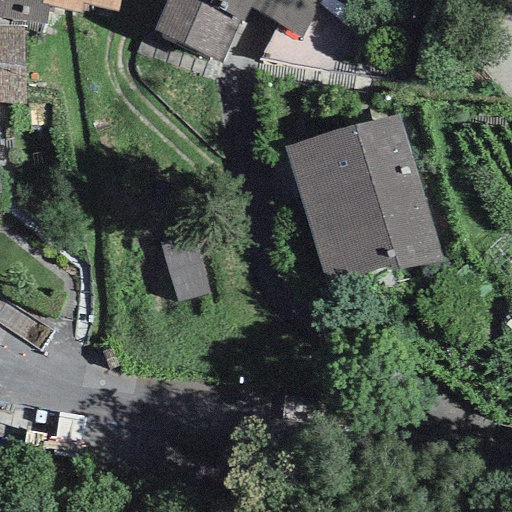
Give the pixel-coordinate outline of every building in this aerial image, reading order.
[(0,0),(0,39),(22,40),(46,40),(49,23),(40,21),(46,0),(0,0)] [(46,0),(40,21),(49,23),(78,28),(79,18),(117,27),(123,0),(46,0)] [(179,0),(156,55),(217,82),(235,41),(241,44),(248,27),(253,29),(300,50),(322,0),(179,0)] [(0,115),(25,114),(22,40),(0,39),(0,115)] [(283,161),(325,303),(439,268),(398,128),(283,161)] [(110,354),(99,360),(102,369),(116,366),(110,354)] [(247,511),(259,455),(164,435),(151,495),(231,511),(247,511)]
